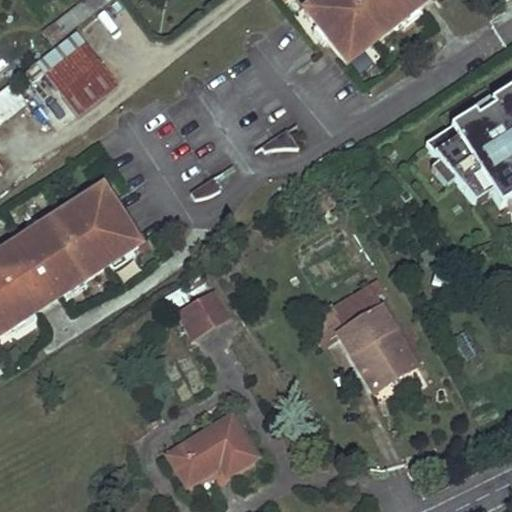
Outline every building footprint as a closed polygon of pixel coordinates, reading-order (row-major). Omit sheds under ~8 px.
[(321,0),(303,14),(316,29),(311,33),(322,47),(327,43),(346,67),(364,52),(359,46),(368,39),(373,45),(398,25),(418,9),(421,6),(415,0),(321,0)] [(418,9),(398,25),(404,31),(422,15),(418,9)] [(66,17),(43,33),(52,45),(74,28),(66,17)] [(86,43),(44,76),(76,116),(119,83),(86,43)] [(511,92),(490,106),(493,112),(477,123),(473,117),(425,148),(442,169),(457,187),(474,208),(491,197),(500,210),(506,206),(511,202),(511,92)] [(493,112),(490,106),(488,103),(471,114),(473,117),(477,123),(493,112)] [(286,132),(261,148),(265,153),(267,152),(273,150),(278,150),(285,150),(290,150),(295,151),(299,152),(286,132)] [(457,187),(442,169),(434,175),(449,193),(457,187)] [(212,179),(189,194),(193,199),(196,199),(199,199),(205,197),(210,195),(216,192),(219,190),(212,179)] [(326,188),(312,198),(323,214),(336,205),(326,188)] [(102,191),(89,199),(98,213),(111,205),(102,191)] [(0,336),(13,328),(21,323),(19,320),(31,312),(35,310),(28,298),(37,292),(41,298),(52,291),(58,299),(60,297),(81,284),(107,267),(110,266),(106,260),(114,254),(118,260),(130,252),(139,247),(111,205),(98,213),(89,199),(49,226),(38,232),(41,236),(30,244),(26,246),(23,242),(0,256),(0,336)] [(44,219),(23,233),(30,244),(41,236),(38,232),(49,226),(44,219)] [(134,259),(130,252),(118,260),(114,254),(106,260),(110,266),(107,267),(111,273),(134,259)] [(81,284),(60,297),(65,304),(85,290),(81,284)] [(368,290),(333,313),(346,334),(338,339),(374,395),(417,368),(368,290)] [(214,298),(181,317),(196,341),(228,321),(214,298)] [(37,322),(31,312),(19,320),(21,323),(13,328),(17,335),(37,322)] [(464,360),(481,353),(470,328),(453,336),(464,360)] [(233,420),(169,458),(188,488),(222,469),(228,480),(259,462),(233,420)]
